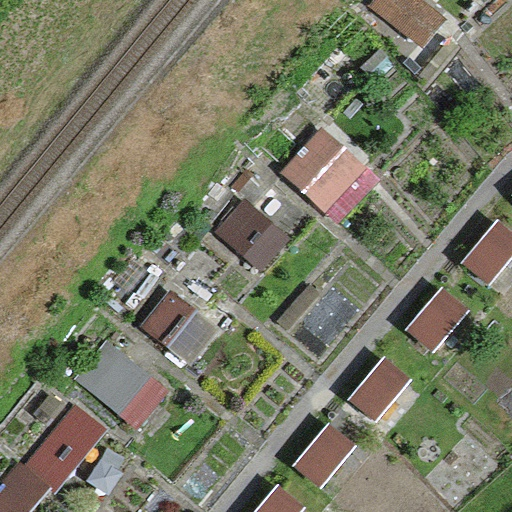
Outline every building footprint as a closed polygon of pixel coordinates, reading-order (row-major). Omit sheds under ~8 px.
[(447,23),(418,0),(376,0),(370,8),(424,52),(447,23)] [(366,172),(322,132),(281,177),(326,216),(366,172)] [(292,244),(243,202),(215,235),(263,277),(292,244)] [(511,233),(499,222),(461,267),(488,290),(511,261),(511,233)] [(444,289),(406,332),(434,357),(472,313),(444,289)] [(222,333),(171,293),(141,331),(193,371),(222,333)] [(169,395),(106,343),(75,381),(138,433),(169,395)] [(385,359),(348,403),(375,426),(412,382),(385,359)] [(74,406),(23,468),(57,495),(108,433),(74,406)] [(328,426),(292,470),(322,494),(358,450),(328,426)] [(0,511),(33,511),(51,492),(23,468),(21,467),(0,492),(0,511)] [(278,489),(258,511),(303,511),(304,511),(278,489)]
